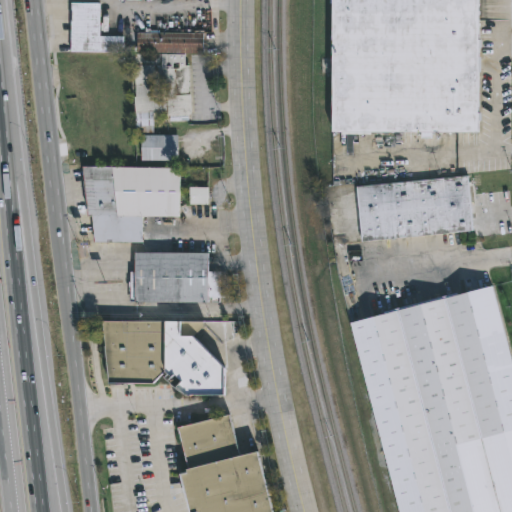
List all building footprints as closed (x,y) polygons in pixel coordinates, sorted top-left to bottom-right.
[(333,0),(334,134),(479,133),(478,0),(333,0)] [(70,3),(69,52),(123,53),(123,36),(98,36),(99,4),(70,3)] [(136,52),(203,53),(203,33),(136,32),(136,52)] [(189,56),(132,58),(135,126),(191,124),(189,56)] [(140,135),(177,135),(177,160),(140,160),(140,135)] [(81,166),(178,167),(178,215),(141,215),(141,242),(93,241),(90,214),(86,215),(81,166)] [(356,185),(466,175),(471,228),(361,238),(356,185)] [(189,206),(209,206),(209,189),(189,189),(189,206)] [(134,253),(207,253),(207,271),(223,271),(223,297),(207,296),(207,302),(128,301),(129,272),(134,272),(134,253)] [(350,323),(399,511),(511,511),(511,369),(490,286),(350,323)] [(101,319),(180,320),(180,335),(192,335),(225,367),(224,393),(186,393),(164,371),(152,383),(108,382),(101,319)] [(190,511),(180,470),(187,468),(177,428),(228,416),(238,456),(257,452),(271,511),(190,511)]
